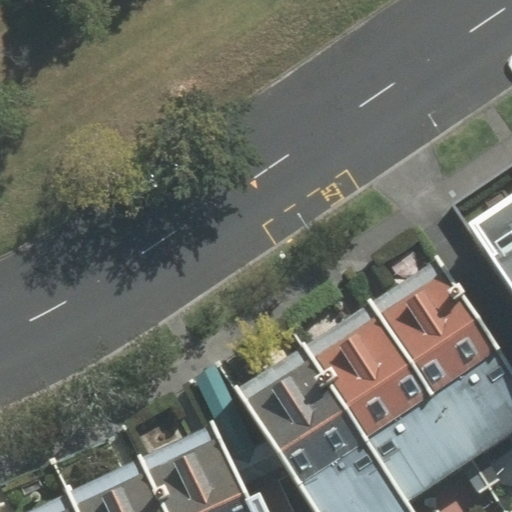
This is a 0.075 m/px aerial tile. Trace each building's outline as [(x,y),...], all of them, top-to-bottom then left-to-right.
[(511,220),(480,242),(511,288),(511,220)] [(376,313),(480,471),(511,450),(511,373),(445,269),(376,313)] [(414,511),(480,471),(376,313),(311,354),(413,511),(414,511)] [(413,511),(311,354),(242,397),(318,511),(413,511)] [(152,462),(176,511),(267,511),(226,428),(152,462)] [(172,511),(150,466),(81,499),(86,511),(172,511)] [(46,511),(83,511),(76,498),(46,511)]
